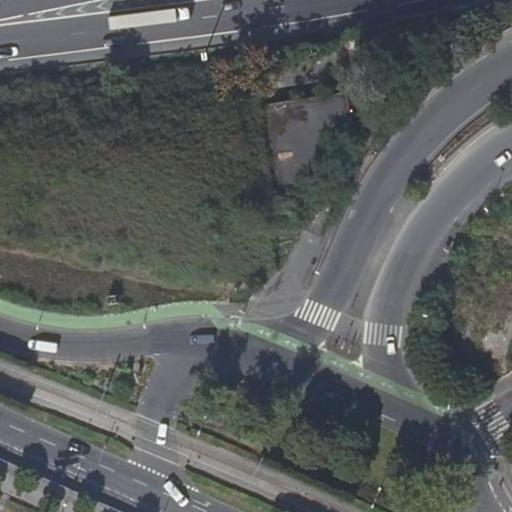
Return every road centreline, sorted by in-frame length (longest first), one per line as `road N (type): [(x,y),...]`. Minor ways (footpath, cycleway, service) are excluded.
road 1 (motorway): [(511,75),(437,126),(397,175),(307,332),(249,343)]
road 2 (motorway): [(0,35),(126,29),(335,0)]
road 3 (motorway): [(386,402),(383,337),(399,277),(431,225),(511,154)]
road 4 (primary): [(236,343),(78,350),(0,338)]
road 5 (primary): [(236,343),(179,375),(157,431),(161,470),(196,511)]
road 6 (primary): [(0,430),(188,511)]
road 7 (primary): [(386,402),(249,343)]
